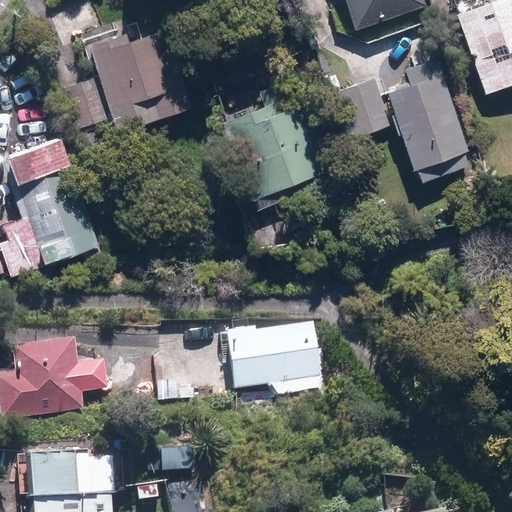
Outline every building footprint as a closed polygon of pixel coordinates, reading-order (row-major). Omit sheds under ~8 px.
[(346,0),(355,29),(426,7),(423,0),(346,0)] [(511,0),(473,0),(455,7),(485,86),(511,75),(511,0)] [(109,116),(113,131),(188,105),(162,28),(127,40),(124,31),(84,44),(95,75),(59,87),(73,128),(109,116)] [(418,162),(423,175),(470,158),(466,145),(469,143),(436,50),(404,62),(409,77),(386,86),(394,107),(391,109),(398,128),(401,127),(413,163),(418,162)] [(266,98),(224,113),(255,201),(289,190),(292,199),(336,185),(328,162),(330,161),(308,97),(278,107),(275,100),(295,93),(288,74),(261,85),(266,98)] [(328,92),(345,140),(388,124),(371,77),(328,92)] [(81,137),(92,171),(119,162),(108,127),(81,137)] [(0,239),(12,273),(43,262),(41,260),(67,251),(68,253),(88,246),(91,255),(102,252),(61,133),(2,153),(22,213),(4,220),(10,236),(0,239)] [(247,211),(252,228),(267,223),(261,206),(247,211)] [(226,331),(235,388),(268,383),(269,387),(279,386),(278,382),(321,376),(312,322),(254,331),(253,327),(226,331)] [(0,371),(0,400),(2,416),(85,405),(83,387),(107,383),(103,356),(77,359),(73,335),(12,343),(15,369),(0,371)] [(105,511),(104,494),(89,496),(86,450),(27,455),(30,511),(105,511)]
